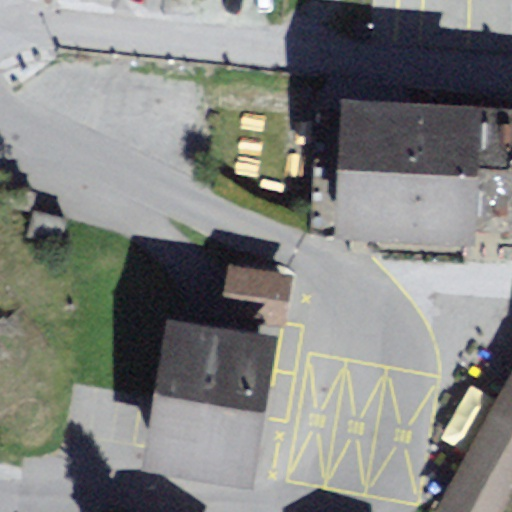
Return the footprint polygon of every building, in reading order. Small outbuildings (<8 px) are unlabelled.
[(376,0),(372,31),(413,36),(417,0),(376,0)] [(511,115),(352,108),(346,225),(511,232),(511,115)] [(291,267),(227,257),(219,306),(283,317),(291,267)] [(141,451),(247,469),(272,326),(166,308),(141,451)] [(436,511),(495,511),(511,478),(511,359),(436,511)]
